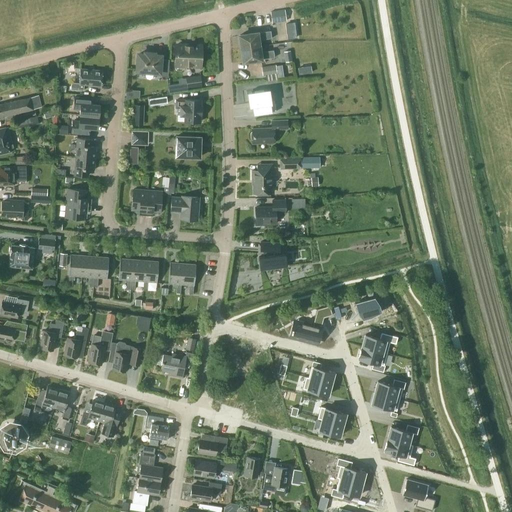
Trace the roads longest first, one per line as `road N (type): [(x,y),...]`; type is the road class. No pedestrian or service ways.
road 1 (residential): [(226,240),(110,229),(119,39)]
road 2 (residential): [(211,326),(338,356),(349,366),(377,461)]
road 3 (residential): [(226,240),(222,14)]
road 4 (residential): [(187,408),(0,354)]
road 5 (residential): [(377,461),(202,412)]
road 6 (residential): [(0,68),(119,39)]
